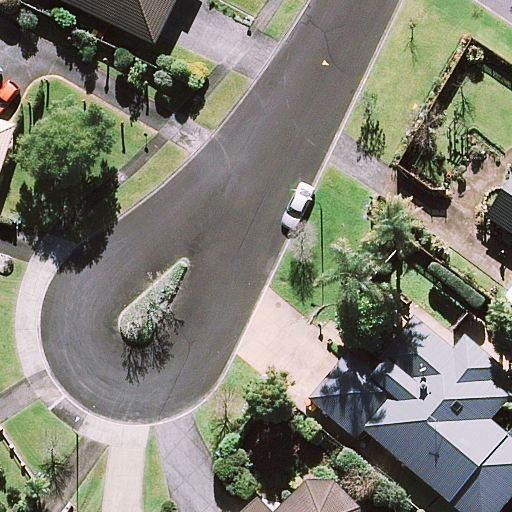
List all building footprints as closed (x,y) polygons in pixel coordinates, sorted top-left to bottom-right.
[(55,0),(159,50),(183,0),(55,0)] [(0,190),(19,132),(0,125),(0,190)] [(511,188),(491,222),(511,235),(511,188)] [(464,339),(457,347),(418,314),(372,370),(353,354),(312,403),(360,442),(367,434),(460,511),(507,511),(511,506),(511,442),(493,427),(511,404),(511,392),(502,384),(509,376),(464,339)] [(359,511),(336,487),(315,482),(283,511),(272,511),(264,504),(255,511),(359,511)]
